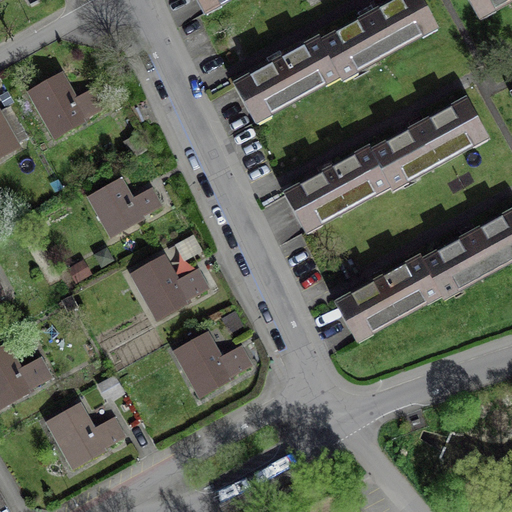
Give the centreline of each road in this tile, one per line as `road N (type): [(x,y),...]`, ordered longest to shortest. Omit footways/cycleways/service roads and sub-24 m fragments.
road 1 (residential): [(131,0),(332,413)]
road 2 (residential): [(130,504),(213,502),(292,459),(307,421)]
road 3 (residential): [(307,421),(270,412),(171,465),(130,504)]
road 4 (residential): [(332,413),(511,360)]
